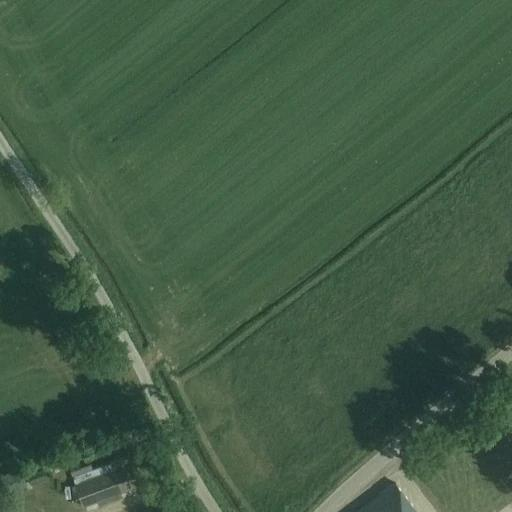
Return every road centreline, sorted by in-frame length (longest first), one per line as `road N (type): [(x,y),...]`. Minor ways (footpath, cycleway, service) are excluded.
road 1 (unclassified): [(214,511),(112,312),(0,132)]
road 2 (unclassified): [(322,511),(511,350)]
